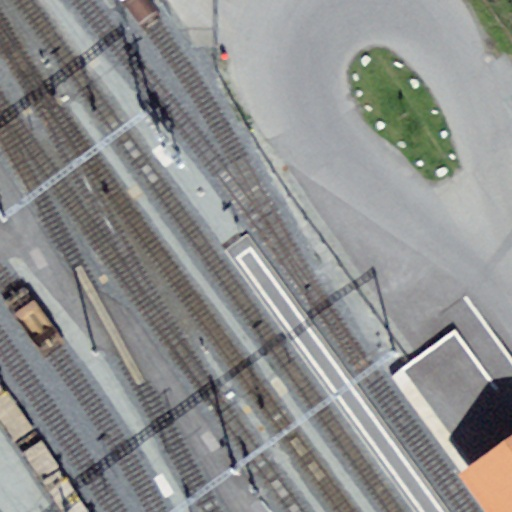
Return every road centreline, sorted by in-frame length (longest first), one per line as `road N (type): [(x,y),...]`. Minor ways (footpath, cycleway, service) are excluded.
road 1 (residential): [(333,0),(294,41),(299,90),(314,120),(345,157),(426,216),(511,244)]
road 2 (residential): [(511,233),(462,70),(423,20),(385,0)]
